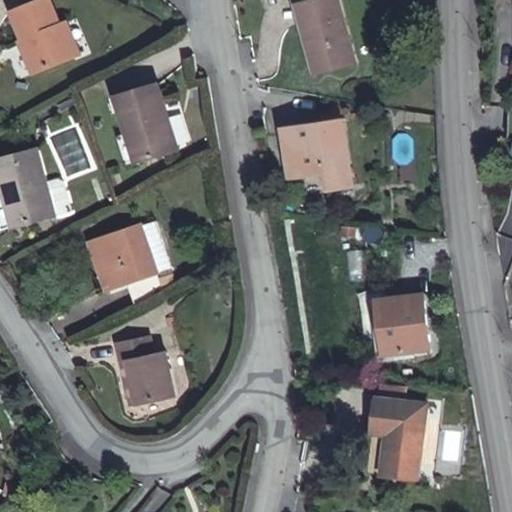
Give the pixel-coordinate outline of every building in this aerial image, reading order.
[(36,75),(74,58),(61,28),(49,0),(10,17),(36,75)] [(321,0),(295,7),(312,75),(352,65),(336,0),(321,0)] [(61,28),(74,58),(82,55),(68,24),(61,28)] [(118,99),(136,164),(179,152),(160,87),(118,99)] [(284,133),(291,181),(326,176),(329,193),(351,190),(342,124),(284,133)] [(0,162),(0,174),(15,228),(58,217),(49,185),(40,152),(0,162)] [(49,185),(58,217),(74,212),(65,180),(49,185)] [(135,306),(162,292),(142,225),(92,242),(107,288),(126,281),(135,306)] [(372,230),(372,246),(391,246),(392,232),(372,230)] [(379,300),(386,354),(429,349),(422,295),(379,300)] [(131,361),(140,403),(176,396),(168,354),(155,356),(151,337),(120,343),(124,363),(131,361)] [(133,405),(140,403),(131,361),(124,363),(133,405)] [(388,438),(384,478),(420,482),(428,408),(378,401),(375,436),(388,438)]
